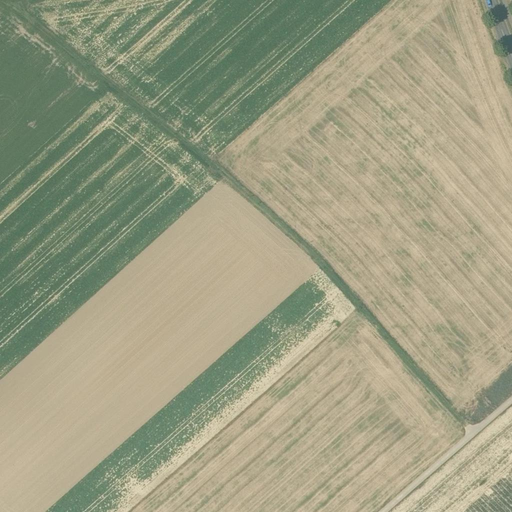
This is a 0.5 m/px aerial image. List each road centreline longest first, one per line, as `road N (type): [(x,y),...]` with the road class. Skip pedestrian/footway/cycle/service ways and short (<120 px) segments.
road 1 (track): [(470,434),(299,242),(0,0)]
road 2 (track): [(381,511),(511,399)]
